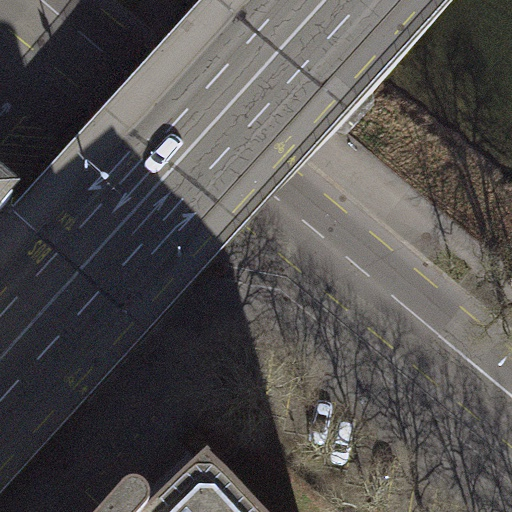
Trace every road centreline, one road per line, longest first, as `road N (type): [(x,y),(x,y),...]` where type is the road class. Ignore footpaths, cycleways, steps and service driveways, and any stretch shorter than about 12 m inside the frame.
road 1 (tertiary): [(511,402),(19,0)]
road 2 (tertiary): [(0,362),(326,0)]
